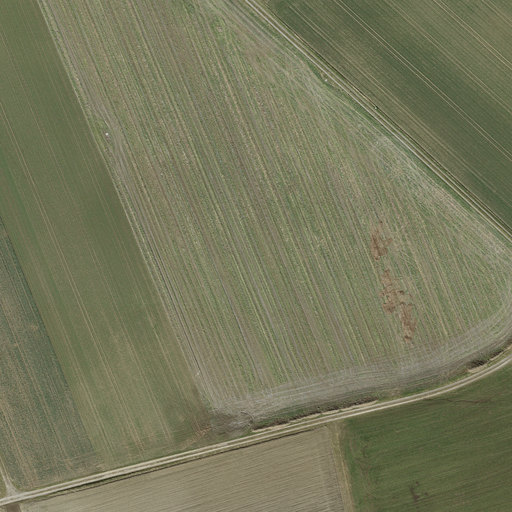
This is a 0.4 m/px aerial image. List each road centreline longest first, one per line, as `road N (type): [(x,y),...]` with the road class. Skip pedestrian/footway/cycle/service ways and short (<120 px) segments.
road 1 (track): [(0,505),(342,416),(511,355)]
road 2 (track): [(253,0),(511,235)]
